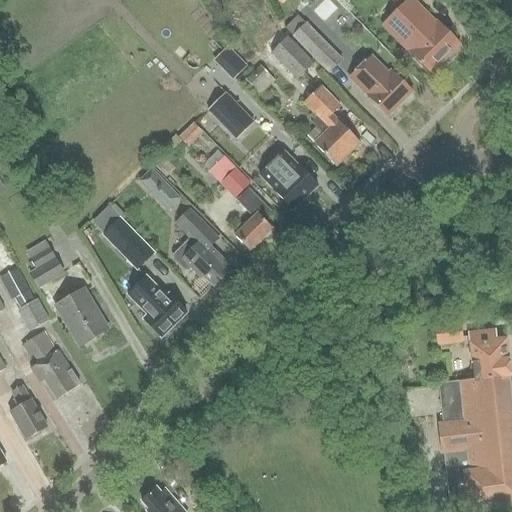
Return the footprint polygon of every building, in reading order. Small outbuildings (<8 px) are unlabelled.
[(433,75),(462,47),(438,23),(435,26),(430,20),(432,18),(413,0),(411,0),(384,28),(411,55),(412,54),(433,75)] [(344,61),(307,24),(298,15),(285,28),(294,37),(293,38),(329,75),(344,61)] [(314,64),(280,29),(263,45),(297,80),(314,64)] [(223,71),(237,58),(228,48),(214,62),(223,71)] [(389,117),(413,93),(392,72),(389,75),(372,58),(351,79),(389,117)] [(277,116),(288,106),(257,74),(246,84),(277,116)] [(338,168),(362,144),(334,116),(342,108),(322,88),(304,105),(318,118),(313,124),(324,135),(315,144),(338,168)] [(255,121),(227,92),(208,110),(237,139),(255,121)] [(193,146),(204,128),(191,121),(181,139),(193,146)] [(251,184),(219,150),(204,164),(236,198),(251,184)] [(318,187),(300,169),(283,152),(259,177),(294,211),(318,187)] [(152,169),(139,182),(157,201),(168,212),(181,199),(170,188),(152,169)] [(251,253),(274,230),(264,219),(271,213),(250,190),(239,201),(254,218),(235,236),(251,253)] [(176,226),(189,239),(173,255),(173,260),(184,272),(189,271),(193,268),(202,278),(204,277),(214,288),(229,274),(224,269),(228,265),(212,248),(220,240),(192,210),(176,226)] [(119,220),(101,238),(135,273),(153,255),(119,220)] [(55,258),(37,269),(30,273),(39,289),(65,274),(55,258)] [(29,291),(16,268),(0,277),(12,300),(29,291)] [(126,296),(146,317),(142,320),(161,340),(189,314),(170,294),(166,297),(147,276),(126,296)] [(30,333),(50,322),(38,301),(36,302),(29,291),(12,300),(30,333)] [(82,349),(109,332),(85,291),(58,308),(82,349)] [(461,322),(436,326),(438,348),(465,345),(461,322)] [(40,365),(37,367),(32,370),(40,383),(44,380),(57,400),(81,385),(61,352),(57,354),(45,334),(24,347),(32,359),(35,357),(40,365)] [(507,379),(511,379),(509,361),(508,361),(506,341),(492,343),(491,334),(471,336),(476,382),(507,379)] [(511,501),(511,420),(507,379),(476,382),(440,386),(444,422),(437,423),(441,455),(443,455),(449,506),(469,504),(469,507),(511,501)] [(26,441),(48,429),(33,401),(32,401),(24,388),(14,395),(20,408),(11,413),(26,441)] [(406,389),(396,392),(398,409),(408,408),(406,389)] [(185,511),(166,490),(162,494),(158,489),(142,502),(149,510),(147,511),(185,511)]
